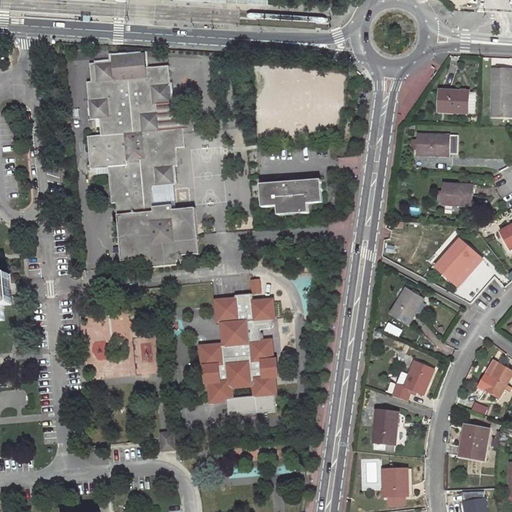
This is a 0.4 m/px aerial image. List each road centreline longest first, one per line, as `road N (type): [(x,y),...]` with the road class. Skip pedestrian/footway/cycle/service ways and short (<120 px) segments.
road 1 (residential): [(389,70),(328,511)]
road 2 (residential): [(25,25),(68,463)]
road 3 (tertiary): [(140,32),(361,47)]
road 4 (residential): [(480,330),(447,408),(439,511)]
road 5 (residential): [(68,463),(90,472),(159,467),(180,478),(191,511)]
